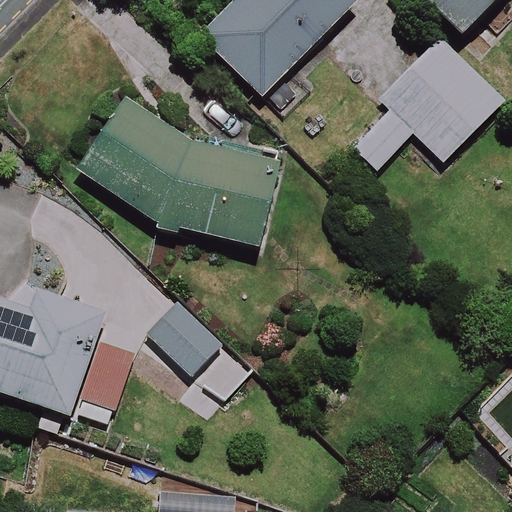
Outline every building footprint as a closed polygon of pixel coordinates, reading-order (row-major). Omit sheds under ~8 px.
[(355,10),(345,0),(240,0),(197,43),(260,105),(355,10)] [(420,0),(458,39),(497,0),(420,0)] [(501,108),(438,45),(379,103),(389,113),(350,151),(374,175),(412,137),(442,167),(501,108)] [(194,153),(124,106),(78,174),(161,240),(253,255),(272,179),(194,153)] [(0,398),(110,435),(134,363),(90,349),(100,318),(16,290),(13,300),(0,295),(0,398)] [(218,349),(177,311),(146,343),(187,382),(218,349)] [(195,385),(221,409),(249,379),(222,355),(195,385)]
